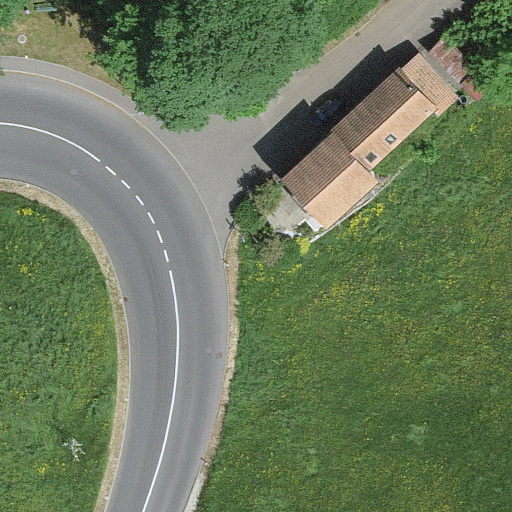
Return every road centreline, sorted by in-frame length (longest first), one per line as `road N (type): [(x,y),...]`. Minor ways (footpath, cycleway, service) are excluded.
road 1 (secondary): [(132,511),(175,359),(180,279),(167,213),(146,178),(94,133),(62,118),(0,109)]
road 2 (track): [(418,0),(167,213)]
